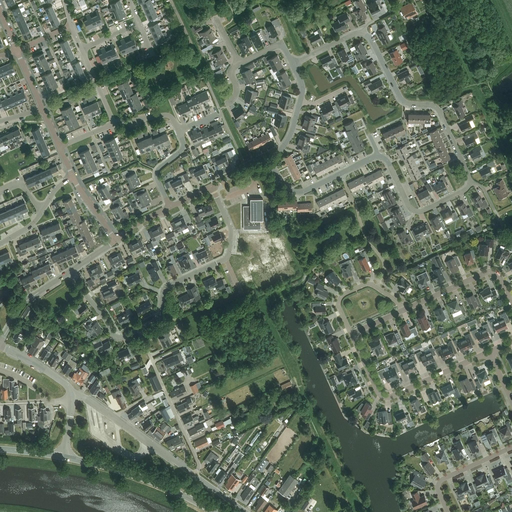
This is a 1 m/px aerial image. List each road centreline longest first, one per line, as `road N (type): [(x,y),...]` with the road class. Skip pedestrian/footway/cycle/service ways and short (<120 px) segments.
road 1 (residential): [(376,156),(414,212),(460,193),(467,174),(435,109),(401,101),(362,33),(291,65)]
road 2 (residential): [(138,331),(159,316),(165,287),(225,259),(229,226),(210,187)]
road 3 (residential): [(351,335),(386,399),(488,353)]
road 4 (secondary): [(214,511),(149,481),(63,458)]
road 5 (residential): [(194,476),(199,467),(138,331)]
road 6 (residential): [(194,476),(87,401),(70,400)]
road 7 (residential): [(511,306),(488,272),(404,311)]
road 8 (residential): [(270,163),(284,188),(299,193),(376,156)]
